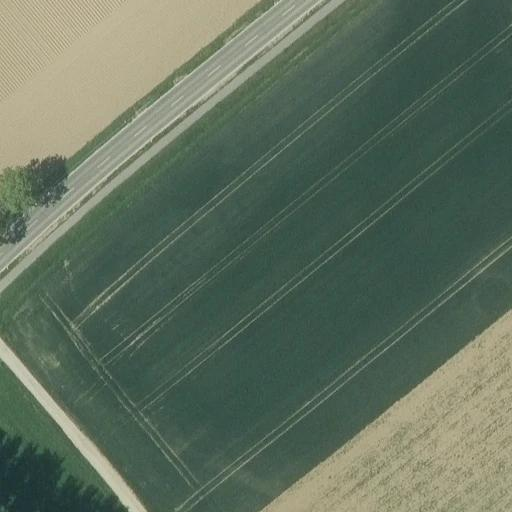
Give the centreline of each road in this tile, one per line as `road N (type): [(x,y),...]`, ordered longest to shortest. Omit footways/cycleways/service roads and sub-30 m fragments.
road 1 (tertiary): [(0,256),(306,0)]
road 2 (track): [(134,511),(0,345)]
